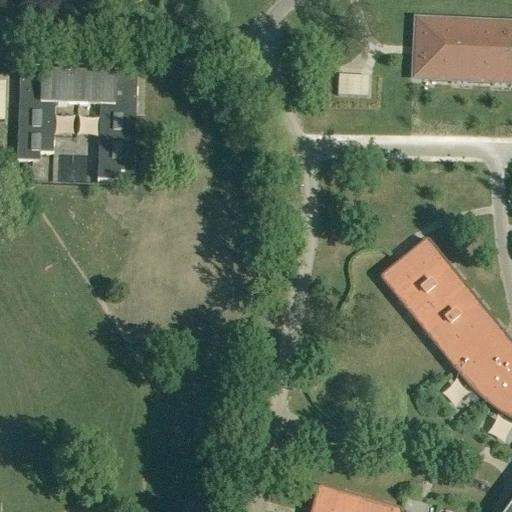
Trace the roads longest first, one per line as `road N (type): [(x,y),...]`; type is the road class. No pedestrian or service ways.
road 1 (residential): [(255,511),(303,275),(307,209),(297,146)]
road 2 (residential): [(242,52),(218,41),(0,24)]
road 3 (residential): [(297,146),(497,149)]
road 4 (residential): [(511,292),(497,149)]
